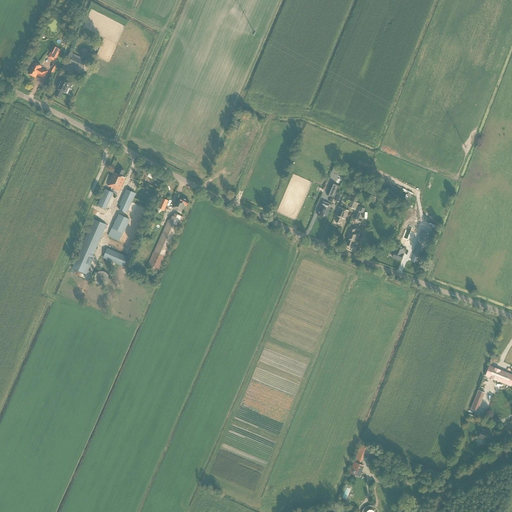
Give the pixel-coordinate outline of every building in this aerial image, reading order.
[(55,61),(61,50),(53,45),(49,52),(50,52),(48,57),(55,61)] [(82,69),(86,62),(72,56),(69,63),(82,69)] [(43,69),(41,68),(42,66),(33,62),(27,73),(36,78),(37,75),(44,78),(48,71),(44,69),(43,69)] [(72,82),(61,77),(56,88),(58,89),(55,96),(60,98),(63,92),(66,93),(72,82)] [(228,182),(231,174),(233,175),(238,164),(229,160),(223,175),(222,179),(228,182)] [(122,176),(124,171),(119,169),(117,174),(113,173),(108,185),(120,191),(125,178),(122,176)] [(135,193),(139,184),(131,181),(127,190),(126,189),(117,209),(127,213),(136,193),(135,193)] [(338,186),(331,183),(326,194),(333,197),(338,186)] [(113,193),(105,189),(98,206),(106,209),(113,193)] [(186,206),(189,201),(181,197),(179,202),(176,200),(172,207),(181,212),(185,205),(186,206)] [(158,207),(163,209),(164,210),(168,201),(162,198),(158,207)] [(327,208),(329,204),(323,201),(321,205),(320,205),(320,206),(321,206),(317,214),(323,217),(326,209),(325,208),(326,207),(327,208)] [(345,219),(348,211),(339,207),(335,215),(338,217),(336,222),(339,224),(340,222),(341,223),(343,219),(345,219)] [(353,221),(356,222),(357,220),(358,220),(362,211),(356,209),(353,218),(354,218),(353,221)] [(409,247),(420,216),(409,212),(398,242),(409,247)] [(168,219),(146,268),(158,273),(183,217),(174,213),(173,216),(172,215),(169,219),(168,219)] [(119,241),(130,220),(119,214),(108,236),(119,241)] [(85,274),(93,255),(106,225),(93,219),(72,268),(85,274)] [(426,253),(436,227),(425,222),(415,249),(426,253)] [(356,242),(359,233),(355,232),(356,228),(350,226),(345,238),(348,239),(346,245),(351,247),(353,241),(356,242)] [(397,245),(392,257),(401,261),(403,254),(402,254),(404,248),(397,245)] [(123,267),(128,257),(107,248),(103,258),(123,267)] [(418,263),(421,256),(414,253),(411,261),(418,263)] [(511,384),(511,374),(489,365),(485,376),(511,386),(511,384)] [(477,412),(485,393),(478,390),(471,409),(477,412)] [(490,439),(492,434),(489,433),(490,432),(482,429),(478,438),(484,441),(485,437),(490,439)] [(363,453),(358,451),(349,473),(359,477),(363,466),(359,464),(363,453)]
